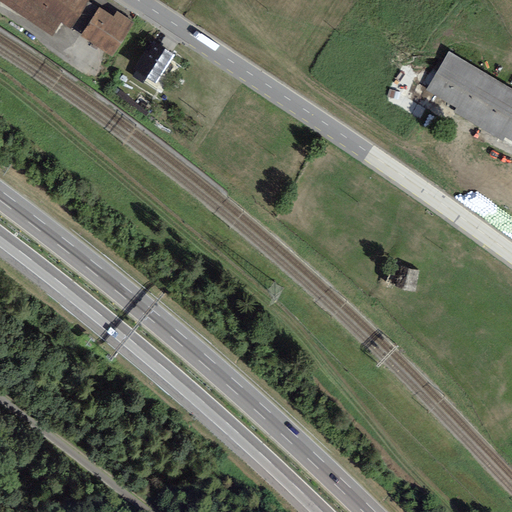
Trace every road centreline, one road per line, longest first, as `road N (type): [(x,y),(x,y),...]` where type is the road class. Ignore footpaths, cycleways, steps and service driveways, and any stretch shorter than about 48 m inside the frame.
road 1 (track): [(452,511),(285,317),(0,75)]
road 2 (motorway): [(368,511),(206,361),(0,196)]
road 3 (primary): [(511,254),(137,0)]
road 4 (motorway): [(0,237),(176,379),(321,511)]
road 5 (unclassified): [(0,396),(154,511)]
